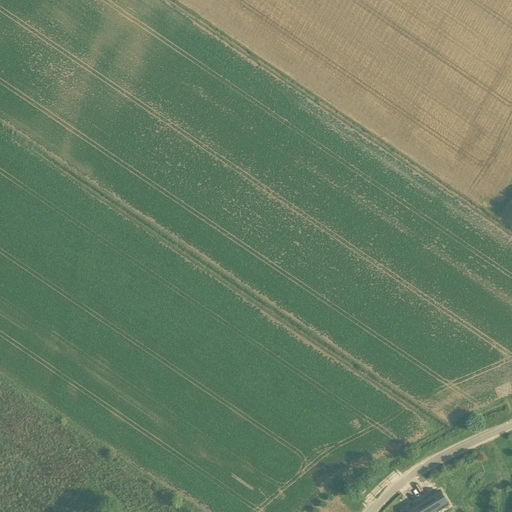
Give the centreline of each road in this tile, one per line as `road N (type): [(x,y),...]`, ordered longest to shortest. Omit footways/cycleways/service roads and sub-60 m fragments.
road 1 (motorway): [(157,511),(312,0)]
road 2 (motorway): [(284,0),(131,511)]
road 3 (unclassified): [(371,511),(420,468),(511,424)]
